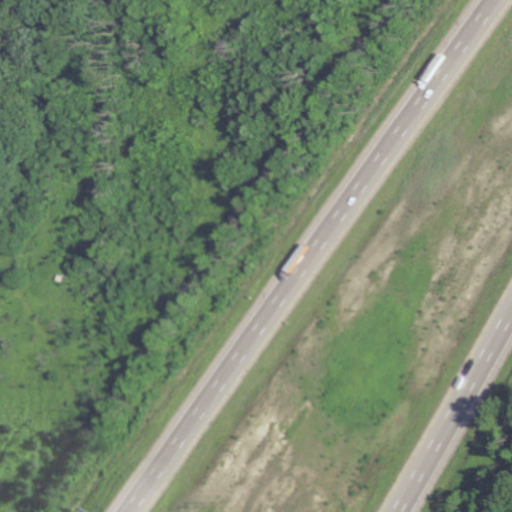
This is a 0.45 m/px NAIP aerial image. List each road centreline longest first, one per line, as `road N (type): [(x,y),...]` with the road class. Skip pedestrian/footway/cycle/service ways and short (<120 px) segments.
road 1 (motorway): [(494,0),(118,511)]
road 2 (motorway): [(393,511),(511,306)]
